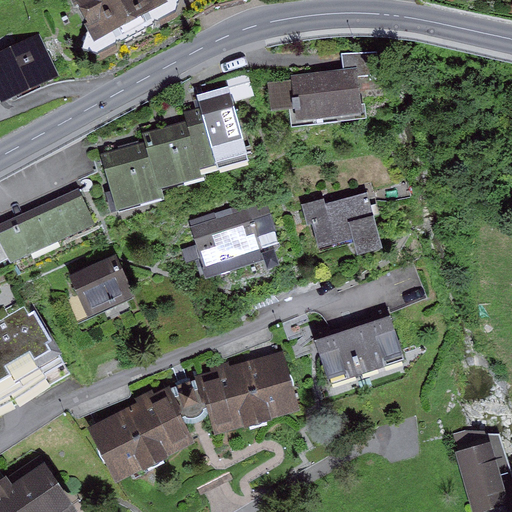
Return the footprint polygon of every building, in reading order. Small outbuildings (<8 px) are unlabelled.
[(156,0),(79,0),(98,38),(160,7),(156,0)] [(39,42),(0,58),(0,91),(4,100),(54,79),(39,42)] [(354,74),(294,81),(298,122),(358,116),(354,74)] [(225,96),(196,103),(199,113),(186,117),(188,125),(200,172),(242,162),(225,96)] [(188,125),(143,137),(146,148),(157,193),(203,182),(200,172),(188,125)] [(146,148),(104,158),(118,212),(159,202),(157,193),(146,148)] [(75,196),(0,230),(0,233),(16,267),(92,232),(75,196)] [(321,206),(308,209),(319,249),(355,240),(360,257),(380,251),(366,199),(323,211),(321,206)] [(232,211),(190,225),(209,281),(268,261),(274,277),(282,274),(277,257),(283,255),(268,211),(236,222),(232,211)] [(114,265),(74,283),(89,317),(129,300),(114,265)] [(24,312),(0,324),(0,409),(60,376),(24,312)] [(388,327),(321,349),(333,385),(400,364),(388,327)] [(278,360),(202,383),(217,435),(294,412),(278,360)] [(163,398),(92,434),(117,483),(188,447),(163,398)] [(487,450),(461,457),(476,511),(486,511),(502,508),(487,450)] [(65,511),(36,467),(0,490),(0,511),(65,511)]
